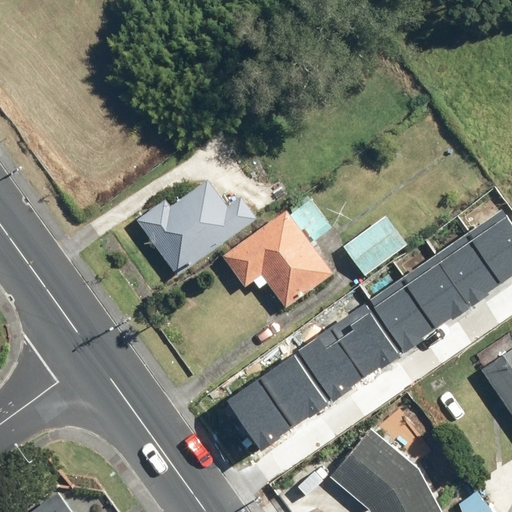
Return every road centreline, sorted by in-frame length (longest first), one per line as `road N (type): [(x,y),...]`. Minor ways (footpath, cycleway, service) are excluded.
road 1 (secondary): [(98,354),(210,511)]
road 2 (secondary): [(0,218),(98,354)]
road 3 (residential): [(98,354),(0,424)]
